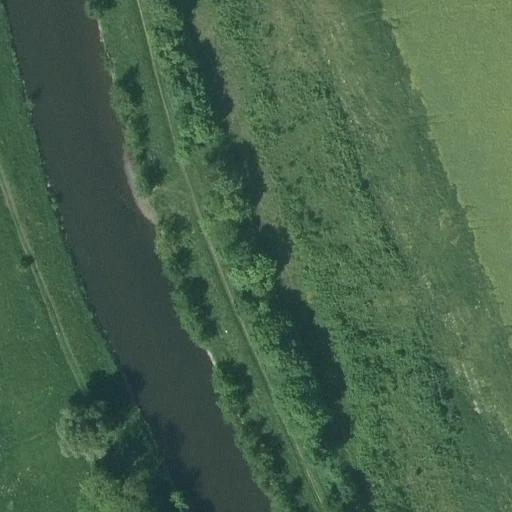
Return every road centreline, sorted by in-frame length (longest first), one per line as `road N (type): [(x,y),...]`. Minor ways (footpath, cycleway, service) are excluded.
road 1 (track): [(336,511),(205,214),(153,0)]
road 2 (track): [(0,153),(70,355),(143,511)]
